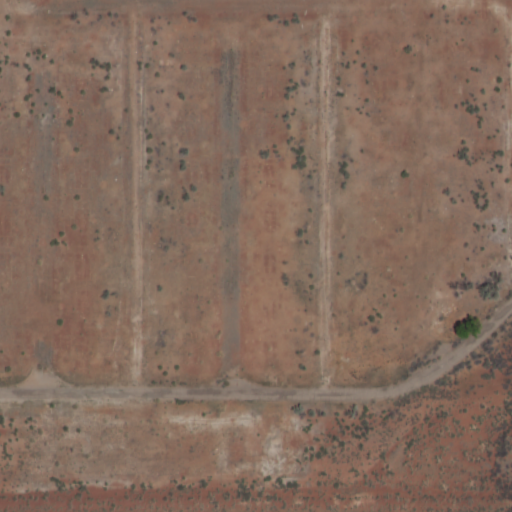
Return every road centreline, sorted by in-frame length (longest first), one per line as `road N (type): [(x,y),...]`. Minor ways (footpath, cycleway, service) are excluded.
road 1 (track): [(131,393),(129,6),(322,0),(509,28),(511,144)]
road 2 (track): [(511,301),(380,389),(323,396),(0,395)]
road 3 (track): [(323,396),(322,0)]
